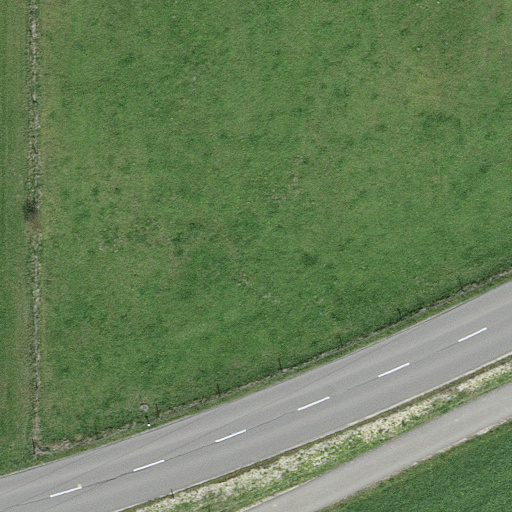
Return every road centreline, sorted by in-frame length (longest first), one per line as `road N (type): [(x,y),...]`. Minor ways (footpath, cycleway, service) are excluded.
road 1 (tertiary): [(511,313),(206,444),(0,508)]
road 2 (track): [(511,397),(260,511)]
